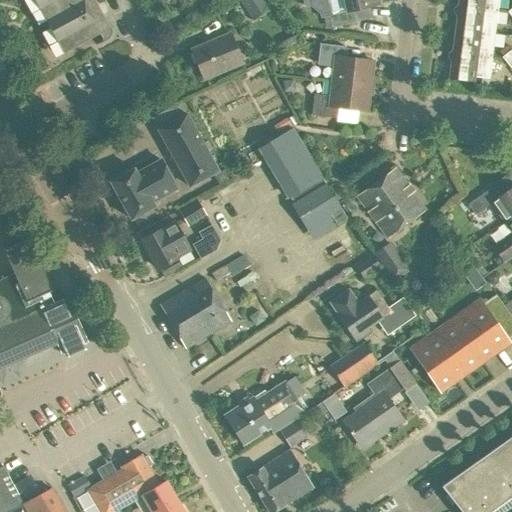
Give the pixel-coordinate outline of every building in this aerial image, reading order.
[(24,0),(41,23),(45,21),(49,27),(42,32),(59,55),(63,53),(99,34),(102,39),(95,43),(96,45),(107,39),(108,38),(109,37),(110,36),(110,34),(111,33),(111,31),(111,30),(110,28),(110,27),(94,0),(24,0)] [(239,0),(252,20),(268,9),(262,0),(239,0)] [(330,27),(354,22),(352,9),(380,2),(379,0),(328,0),(332,14),(328,15),(330,27)] [(497,15),(499,0),(459,0),(458,11),(497,15)] [(495,38),(497,15),(458,11),(455,33),(495,38)] [(203,79),(242,63),(230,33),(191,49),(203,79)] [(492,61),(495,38),(455,33),(452,56),(492,61)] [(332,81),(370,86),(373,61),(345,57),(346,46),(319,43),(316,65),(334,67),(332,81)] [(505,63),(511,57),(511,48),(501,57),(505,63)] [(489,81),(492,61),(452,56),(450,79),(474,82),(474,79),(489,81)] [(84,79),(93,88),(104,78),(96,69),(84,79)] [(367,111),(370,86),(332,81),(330,97),(314,95),(313,104),(312,114),(338,117),(340,107),(367,111)] [(174,105),(150,117),(156,128),(180,116),(174,105)] [(212,175),(219,172),(186,112),(180,116),(156,128),(188,188),(212,175)] [(280,135),(293,128),(288,119),(275,126),(280,135)] [(83,124),(79,126),(84,135),(93,130),(88,121),(83,124)] [(176,189),(160,158),(135,171),(134,169),(109,183),(130,220),(155,206),(152,202),(176,189)] [(387,238),(426,211),(395,167),(356,195),(387,238)] [(219,172),(212,175),(218,185),(228,180),(222,170),(219,172)] [(347,219),(325,183),(290,204),(306,230),(330,215),(336,225),(347,219)] [(505,222),(511,216),(511,188),(497,199),(490,190),(468,205),(475,215),(491,203),(505,222)] [(187,226),(206,215),(196,199),(178,210),(187,226)] [(511,216),(505,222),(511,232),(491,247),(502,263),(511,255),(511,216)] [(157,269),(176,258),(191,250),(174,221),(160,229),(141,240),(157,269)] [(215,250),(220,240),(211,225),(198,232),(201,239),(191,244),(200,259),(215,250)] [(53,304),(48,293),(52,291),(28,239),(2,251),(12,274),(0,280),(0,368),(56,344),(61,355),(87,343),(66,298),(53,304)] [(333,263),(352,251),(344,239),(326,251),(333,263)] [(393,282),(410,271),(390,241),(373,253),(393,282)] [(232,276),(249,266),(242,255),(211,273),(215,281),(230,273),(232,276)] [(363,279),(380,267),(372,256),(355,267),(363,279)] [(486,277),(492,286),(498,282),(499,276),(494,271),(486,277)] [(185,349),(231,322),(205,278),(158,305),(185,349)] [(356,302),(347,289),(329,302),(338,314),(338,315),(353,337),(357,343),(371,333),(367,327),(375,321),(383,331),(405,316),(395,302),(390,305),(390,304),(386,306),(375,290),(367,295),(366,295),(356,302)] [(442,392),(510,343),(479,299),(410,348),(442,392)] [(343,355),(358,378),(377,365),(362,343),(343,355)] [(384,360),(389,367),(398,360),(392,351),(376,362),(378,364),(384,360)] [(344,387),(358,378),(343,355),(329,365),(344,387)] [(403,392),(416,383),(399,360),(398,360),(389,367),(365,384),(372,394),(351,408),(354,412),(342,421),(351,434),(353,432),(363,446),(402,418),(389,399),(402,390),(403,392)] [(304,393),(294,377),(286,383),(285,382),(255,402),(252,398),(225,416),(243,444),(269,426),(272,431),(304,410),(296,398),(304,393)] [(318,417),(326,411),(320,403),(305,413),(309,419),(316,415),(318,417)] [(289,448),(308,436),(296,418),(278,430),(289,448)] [(461,511),(490,511),(511,497),(511,436),(441,486),(461,511)] [(267,511),(273,511),(312,487),(289,450),(246,477),(267,511)] [(140,495),(158,484),(147,466),(151,464),(146,455),(142,458),(140,455),(120,466),(122,470),(96,486),(91,488),(83,476),(67,486),(75,498),(87,491),(99,511),(114,511),(141,496),(140,495)] [(63,511),(51,489),(22,504),(2,466),(0,466),(0,490),(7,501),(10,510),(5,511),(63,511)] [(150,511),(164,511),(179,504),(165,480),(158,484),(140,495),(141,496),(150,511)] [(7,501),(0,490),(0,511),(5,511),(10,510),(7,501)]
